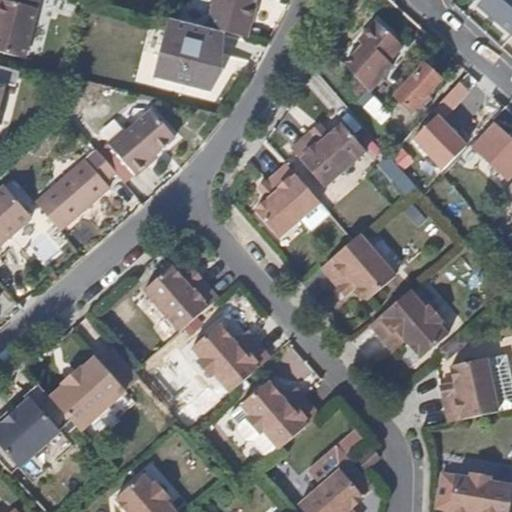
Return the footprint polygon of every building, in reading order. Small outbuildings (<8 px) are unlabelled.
[(0,0),(0,55),(21,60),(33,10),(31,9),(33,0),(0,0)] [(206,16),(203,28),(216,32),(240,38),(244,24),(246,25),(251,5),(248,5),(248,0),(208,0),(205,13),(206,16)] [(511,37),(511,0),(484,0),(479,6),(511,37)] [(216,32),(203,28),(162,17),(160,24),(155,39),(161,42),(151,79),(204,94),(217,71),(206,68),(216,32)] [(399,50),(373,24),(355,43),(359,47),(340,66),(364,94),(389,68),(385,64),(399,50)] [(442,83),(424,66),(393,97),(410,114),(442,83)] [(13,72),(0,68),(0,84),(9,87),(13,72)] [(466,94),(457,86),(428,116),(436,124),(466,94)] [(369,99),(360,107),(376,125),(385,118),(369,99)] [(170,139),(148,113),(122,135),(106,149),(130,178),(144,166),(142,163),(170,139)] [(364,155),(339,125),(325,138),(322,135),(315,141),(309,134),(289,152),(293,157),(322,190),(364,155)] [(511,175),(511,146),(492,127),(469,152),(503,185),(511,175)] [(322,135),(316,128),(309,134),(315,141),(322,135)] [(447,145),(430,129),(414,145),(441,170),(463,149),(453,139),(447,145)] [(122,135),(119,131),(103,145),(106,149),(122,135)] [(390,157),(379,167),(404,197),(416,187),(390,157)] [(125,190),(104,165),(52,210),(76,239),(119,204),(115,198),(125,190)] [(316,205),(283,167),(262,186),(269,194),(262,200),(265,202),(251,214),(275,241),(289,229),(316,205)] [(511,181),(501,193),(511,203),(511,181)] [(0,242),(27,219),(0,186),(0,242)] [(269,194),(262,186),(255,192),(262,200),(269,194)] [(326,217),(316,205),(289,229),(300,240),(326,217)] [(76,239),(52,210),(42,218),(67,247),(76,239)] [(397,284),(357,237),(350,243),(317,272),(335,291),(341,285),(348,293),(352,290),(369,308),(397,284)] [(179,283),(168,270),(140,294),(175,336),(203,312),(215,301),(197,281),(192,286),(185,278),(179,283)] [(197,281),(191,274),(185,278),(192,286),(197,281)] [(348,293),(341,285),(335,291),(341,299),(348,293)] [(446,336),(408,292),(378,318),(367,328),(382,346),(389,339),(397,348),(402,344),(417,361),(431,350),(446,336)] [(231,344),(216,328),(187,353),(196,363),(195,369),(204,380),(211,381),(225,397),(254,372),(266,361),(249,341),(241,348),(235,341),(231,344)] [(249,341),(243,334),(235,341),(241,348),(249,341)] [(397,348),(389,339),(382,346),(390,354),(397,348)] [(122,394),(93,360),(79,372),(78,371),(60,386),(61,388),(48,399),(77,433),(93,419),(106,408),(122,394)] [(498,415),(486,360),(448,368),(450,387),(446,388),(447,396),(439,398),(445,426),(498,415)] [(280,402),(265,384),(236,409),(245,419),(244,425),(253,436),(262,437),(275,453),(315,419),(298,398),(290,405),(284,398),(280,402)] [(447,396),(446,388),(437,390),(439,398),(447,396)] [(298,398),(292,392),(284,398),(290,405),(298,398)] [(57,433),(28,399),(13,412),(0,422),(0,449),(16,468),(57,433)] [(0,422),(13,412),(9,408),(0,415),(0,422)] [(110,412),(106,408),(93,419),(97,423),(110,412)] [(360,443),(352,433),(304,475),(318,490),(295,510),(296,511),(349,511),(361,501),(353,492),(362,484),(341,459),(360,443)] [(377,462),(369,452),(354,465),(362,475),(377,462)] [(468,479),(439,473),(431,511),(507,511),(511,487),(488,483),(486,478),(471,476),(468,479)] [(148,489),(140,478),(113,501),(121,511),(169,511),(161,503),(163,496),(155,487),(148,489)]
